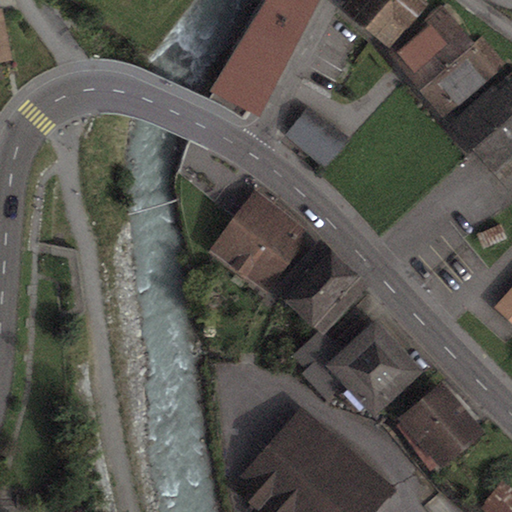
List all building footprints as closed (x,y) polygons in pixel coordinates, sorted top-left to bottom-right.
[(268,0),(216,87),(253,107),(307,0),(268,0)] [(351,0),(349,3),(390,39),(424,0),(351,0)] [(442,6),(423,21),(440,40),(431,48),(420,34),(399,52),(448,108),(479,81),(474,75),(485,65),(453,28),(457,24),(442,6)] [(511,71),(510,74),(511,79),(511,80),(496,94),(492,89),(457,119),(505,174),(511,167),(511,71)] [(308,113),(292,133),(324,161),(343,138),(308,113)] [(296,236),(303,229),(259,195),(215,252),(262,285),(271,274),(275,277),(302,245),(302,241),(296,236)] [(51,245),(58,287),(81,283),(77,249),(51,245)] [(288,287),(322,319),(355,283),(321,251),(308,265),(304,262),(296,271),(299,274),(288,287)] [(81,283),(58,287),(64,327),(85,312),(81,283)] [(511,284),(494,304),(511,319),(511,284)] [(305,374),(325,395),(336,385),(354,404),(359,406),(366,399),(369,402),(379,402),(414,369),(375,327),(341,356),(320,333),(297,354),(311,368),(305,374)] [(399,426),(429,467),(475,429),(442,389),(399,426)] [(363,511),(387,486),(304,413),(239,488),(265,510),(263,511),(363,511)] [(511,511),(511,492),(502,484),(488,500),(501,511),(511,511)]
